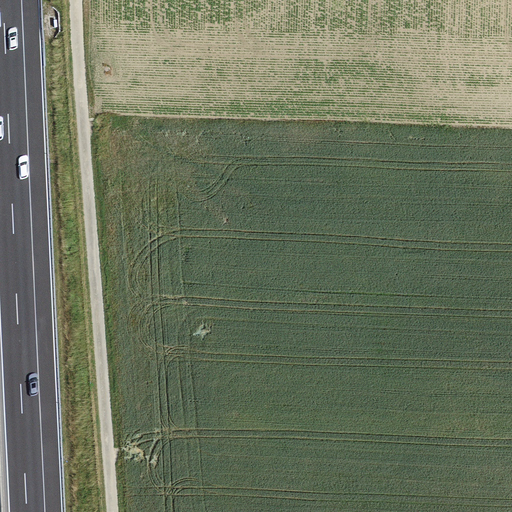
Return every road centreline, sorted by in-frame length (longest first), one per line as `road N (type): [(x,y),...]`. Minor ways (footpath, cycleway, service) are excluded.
road 1 (track): [(112,511),(75,0)]
road 2 (motorway): [(27,511),(3,0)]
